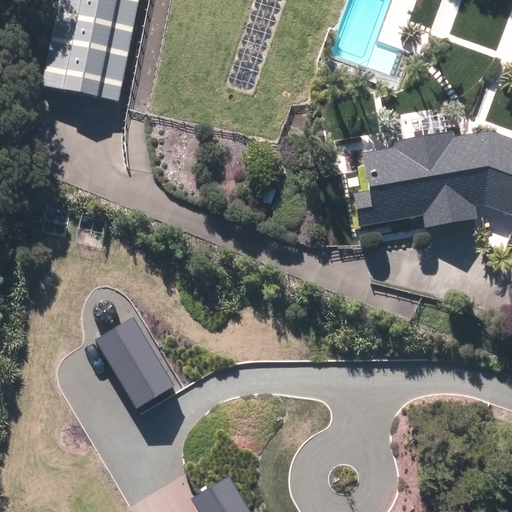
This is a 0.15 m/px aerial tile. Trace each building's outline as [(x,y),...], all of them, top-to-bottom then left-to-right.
[(57,0),(40,85),(115,101),(136,0),(57,0)] [(417,0),(343,0),(321,59),(385,84),(417,0)] [(491,205),(511,213),(511,139),(496,133),(458,139),(457,134),(397,144),(398,151),(394,151),(391,136),(364,140),(373,193),(359,195),(364,227),(428,217),(430,227),(480,219),(478,207),(491,205)] [(274,190),(262,186),(258,201),(269,205),(274,190)] [(247,511),(226,479),(198,497),(207,511),(247,511)]
